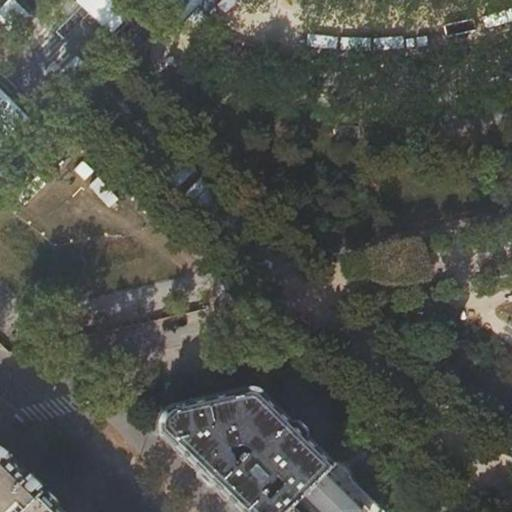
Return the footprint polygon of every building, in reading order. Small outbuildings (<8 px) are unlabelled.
[(172,63),(174,61),(169,55),(164,61),(166,63),(169,65),(172,63)] [(168,407),(162,414),(159,419),(157,425),(156,433),(163,439),(208,484),(236,511),(285,511),(297,501),(329,468),(332,466),(265,400),(265,399),(262,397),(259,394),(256,392),(250,391),(242,392),(239,392),(238,393),(225,396),(170,408),(168,407)] [(0,511),(6,508),(9,511),(21,511),(40,493),(13,466),(1,454),(0,453),(0,511)] [(334,468),(329,468),(297,501),(308,511),(377,511),(348,482),(346,477),(343,472),(339,469),(334,468)] [(59,511),(40,493),(21,511),(59,511)] [(308,511),(297,501),(285,511),(308,511)]
